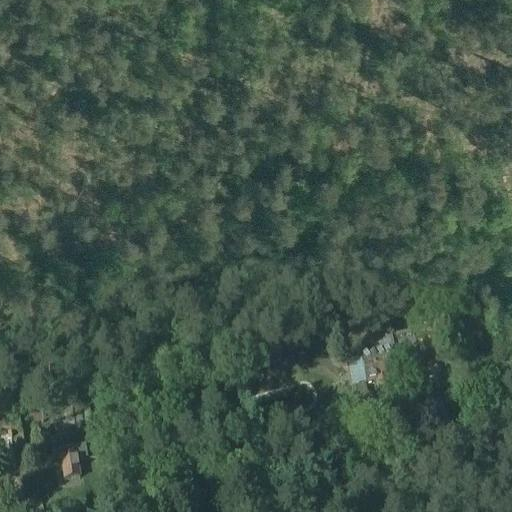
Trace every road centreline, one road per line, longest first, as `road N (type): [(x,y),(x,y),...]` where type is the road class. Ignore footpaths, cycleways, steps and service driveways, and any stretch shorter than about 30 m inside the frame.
road 1 (track): [(0,245),(102,233),(201,200),(228,181),(230,149)]
road 2 (unclassified): [(334,511),(511,446)]
